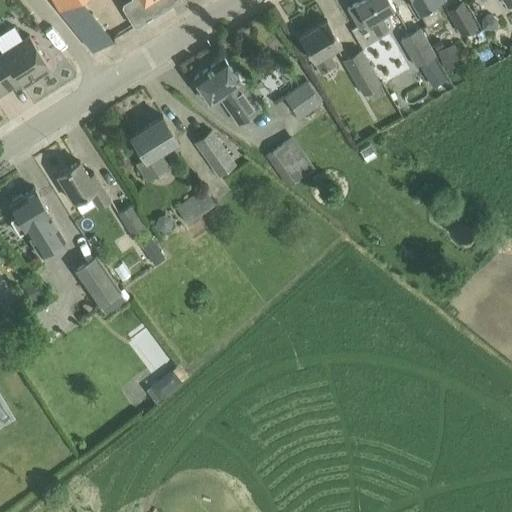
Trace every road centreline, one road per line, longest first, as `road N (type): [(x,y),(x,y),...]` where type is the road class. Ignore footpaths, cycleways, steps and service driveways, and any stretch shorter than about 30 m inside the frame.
road 1 (unclassified): [(106,89),(250,0)]
road 2 (unclassified): [(0,153),(106,89)]
